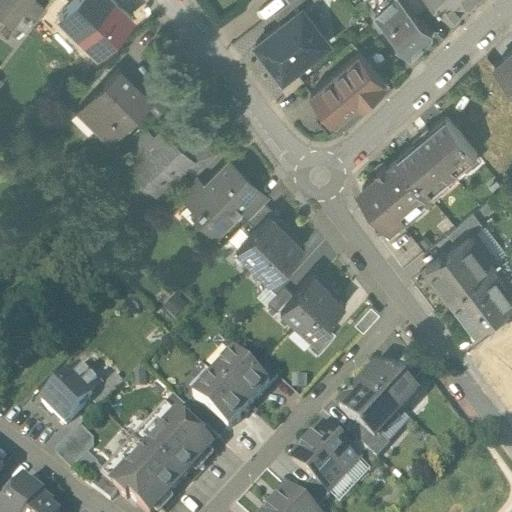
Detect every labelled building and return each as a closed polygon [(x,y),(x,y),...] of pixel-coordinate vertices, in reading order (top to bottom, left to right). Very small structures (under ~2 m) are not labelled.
[(0,0),(0,12),(10,20),(9,22),(10,22),(25,0),(0,0)] [(43,6),(33,0),(25,0),(10,22),(24,32),(43,6)] [(76,35),(111,0),(71,0),(56,15),(76,35)] [(132,17),(115,0),(111,0),(76,35),(95,54),(132,17)] [(274,14),(281,23),(299,9),(300,10),(312,0),(291,0),(287,4),(274,14)] [(397,41),(411,55),(431,36),(431,30),(417,14),(403,0),(387,0),(375,12),(390,28),(391,27),(398,35),(397,41)] [(403,0),(417,14),(426,6),(420,0),(403,0)] [(469,0),(435,0),(452,17),(469,0)] [(281,23),(254,44),(282,80),(294,70),(305,62),(301,58),(324,41),(300,10),(299,9),(281,23)] [(358,50),(309,92),(335,122),(360,101),(357,98),(364,93),(365,95),(383,79),(358,50)] [(511,50),(493,66),(511,89),(511,50)] [(116,67),(74,109),(107,143),(148,102),(156,110),(173,94),(156,77),(140,92),(116,67)] [(277,84),(286,96),(303,81),(294,70),(282,80),(277,84)] [(445,116),(421,136),(452,174),(476,154),(445,116)] [(160,125),(151,133),(142,124),(122,144),(131,153),(118,166),(134,183),(140,177),(157,194),(184,168),(193,176),(195,174),(217,152),(202,137),(187,152),(160,125)] [(428,193),(452,174),(421,136),(397,155),(398,156),(428,193)] [(428,193),(398,156),(385,166),(383,163),(375,170),(377,173),(360,187),(372,201),(370,203),(377,212),(379,210),(393,227),(431,196),(428,193)] [(267,198),(227,159),(204,182),(195,174),(193,176),(177,193),(186,202),(191,197),(200,206),(193,212),(197,215),(200,211),(219,229),(239,209),(248,217),(262,202),(267,198)] [(271,210),(262,202),(248,217),(246,219),(254,227),(268,213),(271,210)] [(234,248),(251,264),(287,227),(278,218),(275,220),(268,213),(254,227),(234,248)] [(448,232),(457,244),(470,234),(471,235),(483,226),(473,213),(448,232)] [(425,268),(449,300),(507,256),(485,225),(483,226),(471,235),(470,234),(457,244),(425,268)] [(297,237),(287,227),(251,264),(267,281),(302,247),(294,239),(297,237)] [(511,278),(511,261),(507,256),(449,300),(474,332),(511,303),(511,295),(504,285),(511,278)] [(291,275),(282,267),(265,285),(274,293),(282,284),(291,275)] [(278,308),(295,323),(331,285),(321,276),(318,279),(311,272),(278,308)] [(266,301),(274,310),(291,292),(282,284),(274,293),(266,301)] [(340,295),(331,285),(295,323),(313,340),(326,325),(346,305),(338,297),(340,295)] [(189,307),(177,295),(163,309),(175,321),(189,307)] [(335,333),(326,325),(313,340),(308,346),(317,354),(335,333)] [(424,371),(407,349),(390,366),(402,376),(399,379),(408,388),(424,371)] [(234,354),(213,377),(249,409),(270,387),(252,371),(234,354)] [(384,360),(365,380),(400,413),(417,395),(408,388),(399,379),(402,376),(390,366),(384,360)] [(252,371),(270,387),(278,378),(260,362),(252,371)] [(104,388),(81,365),(41,405),(64,428),(90,402),(104,388)] [(115,376),(104,388),(90,402),(98,411),(124,385),(115,376)] [(146,376),(132,377),(133,391),(146,391),(146,376)] [(229,432),(249,409),(213,377),(193,399),(211,415),(228,431),(229,432)] [(306,378),(292,378),(292,389),(306,389),(306,378)] [(379,436),(400,413),(365,380),(356,390),(357,402),(344,403),(339,409),(358,426),(374,441),(379,436)] [(174,397),(165,406),(183,423),(191,414),(174,397)] [(165,406),(133,442),(180,485),(212,450),(183,423),(165,406)] [(220,440),(228,431),(211,415),(202,424),(220,440)] [(322,426),(307,443),(343,476),(358,459),(332,435),(322,426)] [(358,459),(366,450),(350,435),(340,426),(332,435),(358,459)] [(389,445),(379,436),(374,441),(358,426),(350,435),(366,450),(376,459),(389,445)] [(110,501),(118,493),(100,477),(103,474),(96,466),(97,465),(87,455),(93,450),(93,442),(80,428),(56,452),(73,470),(77,466),(86,476),(88,474),(96,482),(91,487),(110,501)] [(144,511),(154,511),(180,485),(133,442),(103,474),(100,477),(118,493),(126,501),(129,498),(144,511)] [(328,492),(343,476),(307,443),(291,460),(312,479),(327,493),(328,492)] [(314,511),(331,494),(328,492),(327,493),(312,479),(296,497),(313,511),(314,511)] [(32,511),(43,498),(22,482),(3,508),(0,511),(32,511)] [(288,489),(272,505),(279,511),(313,511),(296,497),(288,489)] [(55,507),(43,498),(32,511),(53,511),(52,510),(55,507)]
